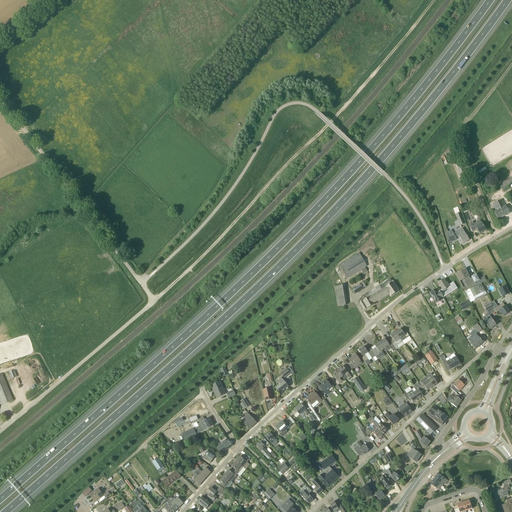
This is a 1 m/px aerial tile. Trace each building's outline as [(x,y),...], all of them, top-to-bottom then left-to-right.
[(462,181),(468,178),(461,161),(456,163),(457,163),(460,170),(458,170),(462,181)] [(505,186),(511,182),(511,177),(500,183),(502,186),(504,185),(505,186)] [(495,203),(499,210),(494,212),(498,220),(510,213),(506,206),(505,206),(502,200),(495,203)] [(460,226),(465,224),(460,213),(456,215),(460,226)] [(468,225),(473,232),(477,230),(480,234),(486,230),(480,221),(474,224),(473,222),(468,225)] [(450,243),(457,239),(452,229),(445,233),(450,243)] [(463,244),(469,240),(463,230),(460,232),(462,235),(459,237),(463,244)] [(340,265),(347,278),(367,266),(359,253),(340,265)] [(456,274),(460,282),(464,280),(467,286),(463,288),(465,292),(471,289),(470,287),(476,284),(475,283),(479,281),(476,275),(472,277),(472,278),(470,279),(465,270),(456,274)] [(452,291),(452,292),(455,290),(452,285),(449,287),(447,283),(446,283),(444,280),(438,283),(443,291),(446,289),(449,292),(452,291)] [(374,294),(373,292),(370,294),(369,293),(366,295),(368,298),(362,301),(360,303),(364,310),(374,305),(374,303),(386,296),(390,294),(391,296),(391,297),(399,291),(393,282),(385,288),(374,294)] [(481,284),(471,289),(465,292),(469,300),(485,292),(481,284)] [(337,306),(347,305),(344,285),(334,286),(337,306)] [(363,289),(360,285),(352,289),(355,294),(363,289)] [(505,286),(499,289),(503,297),(509,294),(505,286)] [(444,298),(440,291),(439,290),(439,291),(437,292),(436,290),(434,291),(430,293),(434,300),(436,303),(442,300),(442,299),(444,298)] [(485,292),(469,300),(471,303),(487,295),(485,292)] [(484,306),(487,311),(493,308),(491,303),(484,306)] [(509,312),(507,309),(505,306),(503,303),(494,310),(496,313),(499,311),(502,314),(502,313),(504,316),(509,312)] [(492,319),(488,314),(486,316),(487,318),(484,320),(486,323),(485,323),(489,330),(491,329),(491,330),(493,328),(496,325),(491,319),(492,319)] [(462,320),(461,317),(460,318),(459,315),(455,318),(457,322),(458,325),(463,322),(462,320)] [(477,324),(473,328),(475,331),(477,334),(482,330),(478,325),(477,324)] [(402,332),(401,329),(395,332),(400,339),(402,342),(409,337),(409,335),(405,330),(402,332)] [(400,339),(395,332),(390,336),(392,338),(390,340),(393,345),(396,350),(398,348),(399,348),(397,346),(395,343),(400,339)] [(479,338),(476,334),(469,341),(471,343),(470,343),(475,349),(483,342),(479,337),(479,338)] [(390,340),(387,342),(385,339),(380,342),(384,349),(389,346),(390,346),(390,347),(393,352),(396,350),(393,345),(390,340)] [(381,351),(384,349),(380,342),(375,346),(376,348),(373,350),(371,351),(374,355),(375,357),(378,360),(385,356),(382,352),(381,351)] [(375,357),(370,349),(367,345),(364,347),(359,350),(363,356),(361,357),(367,366),(371,363),(365,355),(368,353),(372,359),(375,357)] [(428,354),(426,356),(431,364),(436,361),(431,352),(428,354)] [(460,364),(456,357),(454,354),(451,355),(451,356),(446,359),(444,356),(443,356),(440,358),(443,363),(446,361),(446,362),(450,370),(460,364)] [(357,366),(362,363),(356,356),(354,358),(349,361),(351,364),(349,365),(352,370),(354,368),(357,366)] [(416,362),(419,366),(425,361),(423,358),(416,362)] [(351,377),(348,373),(343,366),(337,370),(342,377),(345,375),(349,379),(351,377)] [(284,378),(288,375),(293,371),(290,367),(281,374),(284,378)] [(392,378),(401,372),(399,369),(395,372),(394,370),(390,372),(392,375),(391,376),(392,378)] [(340,379),(342,377),(337,370),(332,374),(340,384),(342,382),(340,379)] [(2,374),(0,375),(0,401),(1,405),(13,401),(2,374)] [(428,381),(432,387),(437,384),(436,381),(438,379),(435,374),(432,376),(432,375),(427,379),(428,381)] [(275,387),(277,390),(280,394),(288,387),(281,378),(278,381),(280,384),(275,387)] [(428,381),(427,379),(426,378),(421,382),(422,382),(421,383),(420,382),(419,383),(418,383),(419,384),(423,390),(425,388),(427,391),(432,387),(428,381)] [(459,391),(464,385),(466,383),(460,378),(459,380),(453,386),(459,391)] [(320,387),(325,393),(327,395),(329,393),(327,391),(332,387),(326,380),(322,384),(323,384),(320,387)] [(225,394),(223,390),(220,382),(211,386),(214,392),(215,391),(218,398),(225,394)] [(420,391),(423,390),(419,384),(418,383),(415,385),(414,388),(416,391),(414,393),(413,393),(418,400),(423,396),(420,391)] [(456,394),(459,391),(453,386),(451,388),(456,394)] [(413,393),(414,393),(409,387),(404,390),(406,393),(403,395),(407,400),(410,398),(413,403),(418,400),(413,393)] [(273,399),(272,394),(271,388),(263,390),(265,401),(273,399)] [(355,406),(360,402),(352,389),(343,394),(351,405),(354,403),(355,406)] [(319,403),(322,401),(314,392),(311,394),(306,399),(309,402),(308,402),(308,403),(307,404),(313,413),(317,419),(319,422),(320,420),(319,418),(315,412),(314,409),(314,408),(319,403)] [(442,394),(437,398),(443,405),(446,402),(442,394)] [(463,398),(458,394),(456,397),(456,396),(455,398),(451,395),(447,401),(451,403),(456,408),(462,400),(461,400),(463,398)] [(392,403),(387,396),(383,398),(385,400),(383,401),(386,407),(392,403)] [(244,410),(246,408),(249,406),(244,399),(241,401),(242,403),(240,404),(244,410)] [(410,413),(412,411),(406,403),(398,409),(404,417),(410,413)] [(306,415),(308,413),(305,410),(306,410),(301,404),(295,410),(292,412),(294,415),(296,418),(300,415),(303,412),(306,415)] [(447,417),(433,407),(427,415),(442,425),(447,417)] [(249,430),(256,423),(247,413),(243,416),(247,421),(244,424),(249,430)] [(313,422),(317,419),(313,413),(309,416),(313,422)] [(399,420),(394,415),(391,417),(387,413),(385,415),(388,419),(388,420),(393,425),(399,420)] [(416,421),(430,435),(437,429),(422,414),(416,421)] [(383,435),(387,431),(382,425),(380,423),(378,424),(375,421),(372,417),(370,419),(373,423),(374,425),(375,427),(383,435)] [(183,421),(182,418),(175,420),(177,427),(185,424),(184,421),(183,421)] [(204,430),(209,428),(213,425),(210,418),(202,422),(200,423),(204,430)] [(289,428),(293,424),(288,419),(284,423),(282,421),(275,428),(280,433),(279,434),(281,437),(287,432),(286,431),(284,429),(287,426),(289,428)] [(379,439),(383,435),(375,427),(374,425),(372,427),(373,429),(371,431),(373,433),(379,439)] [(185,441),(197,435),(196,435),(194,430),(193,429),(182,434),(185,440),(185,441)] [(368,436),(364,429),(358,432),(362,439),(368,436)] [(424,437),(423,439),(418,431),(415,433),(421,442),(420,443),(426,448),(430,442),(424,437)] [(278,443),(276,442),(277,441),(270,433),(265,437),(274,447),(278,443)] [(229,440),(227,442),(225,440),(219,444),(221,446),(217,449),(221,454),(233,446),(229,440)] [(408,445),(412,449),(412,448),(414,450),(417,446),(412,441),(408,445)] [(271,457),(272,457),(264,448),(265,447),(260,442),(256,446),(265,456),(269,460),(271,457)] [(364,454),(369,451),(367,448),(367,447),(366,447),(364,445),(362,447),(361,444),(359,442),(356,444),(358,446),(354,449),(360,457),(364,454)] [(216,454),(214,452),(214,451),(212,449),(210,453),(207,451),(203,458),(211,463),(212,460),(213,460),(216,454)] [(421,455),(415,450),(414,452),(411,450),(410,452),(407,456),(410,458),(416,462),(421,455)] [(394,461),(393,459),(390,454),(385,456),(390,463),(394,461)] [(336,462),(332,456),(320,464),(324,470),(336,462)] [(247,463),(249,460),(244,457),(242,459),(240,457),(236,461),(241,466),(243,468),(247,463)] [(162,468),(164,467),(158,460),(153,464),(156,467),(158,471),(159,470),(160,471),(163,470),(162,468)] [(243,468),(241,466),(236,461),(232,466),(234,468),(233,470),(237,474),(238,475),(243,468)] [(283,474),(290,467),(285,462),(278,469),(283,474)] [(296,462),(290,467),(295,472),(301,467),(296,462)] [(205,479),(211,472),(206,468),(202,472),(199,469),(197,472),(198,473),(200,475),(205,479)] [(396,482),(400,478),(394,472),(393,474),(391,468),(386,470),(390,477),(396,482)] [(238,475),(237,474),(233,470),(231,473),(228,470),(224,476),(229,480),(232,482),(236,477),(237,475),(238,475)] [(326,488),(338,477),(332,470),(325,477),(323,473),(317,478),(326,488)] [(392,485),(389,481),(388,479),(390,478),(385,470),(382,472),(384,475),(380,478),(382,481),(381,482),(384,486),(385,489),(387,490),(391,487),(390,486),(392,485)] [(181,477),(178,473),(177,471),(162,482),(166,487),(181,477)] [(444,478),(438,473),(430,484),(439,490),(444,483),(446,485),(448,481),(444,478)] [(199,486),(205,479),(200,475),(197,477),(194,481),(199,486)] [(232,482),(229,480),(224,476),(220,481),(222,483),(221,485),(225,489),(227,487),(232,482)] [(133,492),(143,506),(145,505),(140,498),(142,496),(141,494),(140,495),(136,489),(135,490),(127,480),(125,481),(133,492)] [(257,480),(251,485),(255,489),(260,483),(257,480)] [(318,495),(323,491),(320,488),(321,487),(314,480),(311,482),(315,486),(313,489),(318,495)] [(149,483),(143,486),(147,493),(152,489),(149,483)] [(378,491),(374,486),(373,487),(372,486),(369,488),(379,500),(385,496),(380,489),(378,491)] [(223,496),(226,492),(221,487),(217,491),(223,496)] [(313,500),(308,494),(312,491),(308,487),(300,494),(309,504),(313,500)] [(92,491),(89,488),(82,494),(86,497),(92,491)] [(216,498),(214,496),(217,493),(211,488),(207,493),(209,495),(208,496),(214,501),(216,498)] [(103,496),(100,492),(99,489),(90,495),(94,502),(103,496)] [(270,499),(275,495),(269,489),(268,490),(265,493),(269,497),(270,499)] [(494,492),(496,500),(505,497),(508,496),(507,491),(504,493),(503,489),(494,492)] [(176,504),(179,507),(183,503),(178,497),(175,500),(174,498),(169,502),(169,503),(173,507),(176,504)] [(211,503),(203,497),(198,503),(206,509),(208,511),(213,505),(211,503)] [(511,511),(511,508),(511,504),(511,503),(511,498),(506,500),(507,504),(502,505),(502,506),(503,505),(505,511),(511,511)] [(294,505),(288,500),(284,504),(290,510),(289,510),(287,511),(296,511),(295,510),(296,509),(292,506),(293,506),(294,505)] [(169,503),(169,502),(168,501),(165,504),(167,506),(167,505),(171,509),(172,508),(175,511),(179,507),(176,504),(173,507),(169,503)] [(463,503),(466,511),(472,509),(469,501),(463,503)] [(122,502),(116,506),(119,511),(125,507),(122,502)] [(337,511),(339,510),(334,502),(329,505),(333,511),(337,511)] [(140,510),(140,511),(138,511),(146,511),(147,511),(141,503),(137,506),(140,510)] [(459,511),(463,511),(466,511),(463,503),(457,505),(459,511)]
